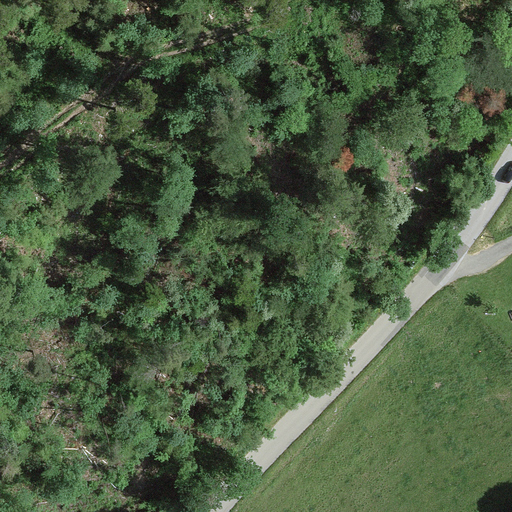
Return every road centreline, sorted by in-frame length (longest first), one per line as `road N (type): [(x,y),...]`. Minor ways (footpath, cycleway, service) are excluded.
road 1 (tertiary): [(217,511),(436,272)]
road 2 (tertiary): [(436,272),(511,160)]
